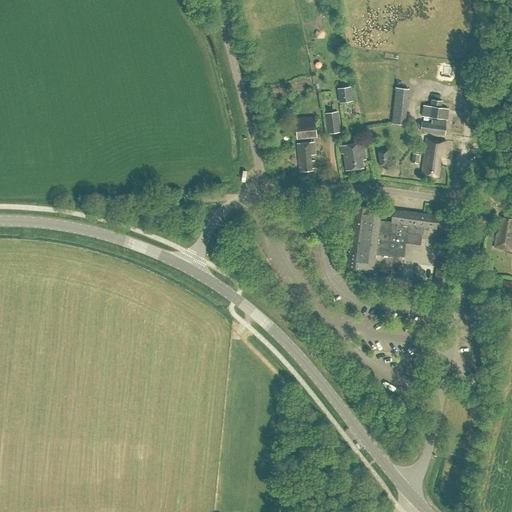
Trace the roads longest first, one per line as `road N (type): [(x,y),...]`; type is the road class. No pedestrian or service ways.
road 1 (tertiary): [(409,493),(269,325),(188,270)]
road 2 (unclassified): [(188,270),(224,208),(265,193),(218,0)]
road 3 (unclassified): [(409,493),(427,453),(483,208)]
road 4 (tertiary): [(188,270),(83,229),(0,220)]
